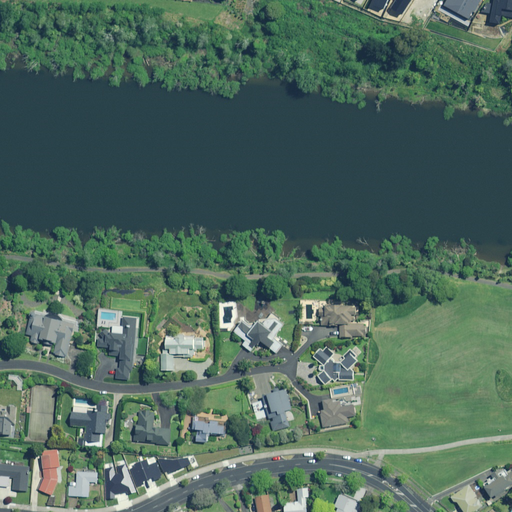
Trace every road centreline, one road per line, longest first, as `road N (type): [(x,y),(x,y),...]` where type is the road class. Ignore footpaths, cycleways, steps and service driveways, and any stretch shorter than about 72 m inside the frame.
road 1 (tertiary): [(144,511),(237,473),(319,463),(371,475),(420,511)]
road 2 (residential): [(0,367),(32,365),(131,389),(290,367)]
